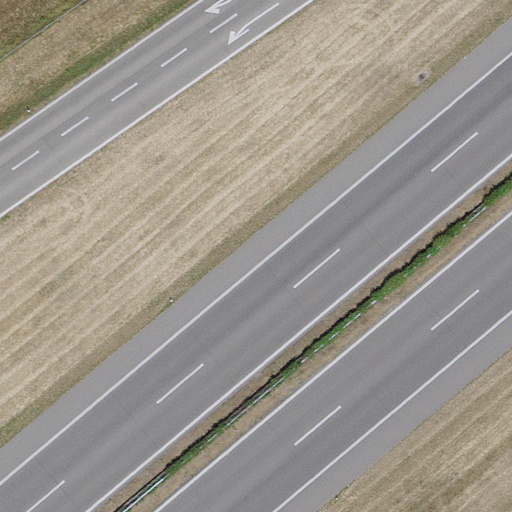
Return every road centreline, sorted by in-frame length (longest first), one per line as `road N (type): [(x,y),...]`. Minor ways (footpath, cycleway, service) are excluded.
road 1 (motorway): [(511,105),(29,511)]
road 2 (motorway): [(217,511),(511,263)]
road 3 (motorway): [(259,0),(0,179)]
